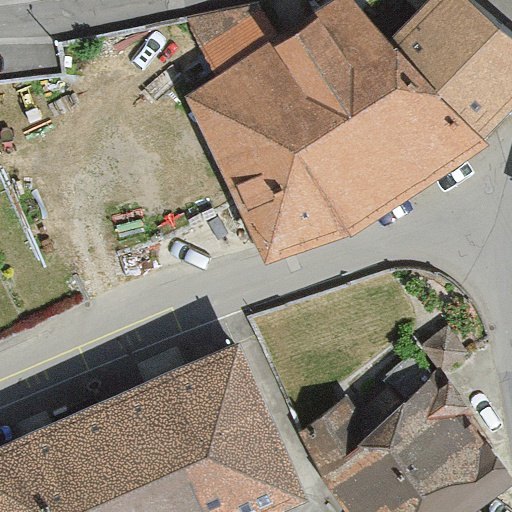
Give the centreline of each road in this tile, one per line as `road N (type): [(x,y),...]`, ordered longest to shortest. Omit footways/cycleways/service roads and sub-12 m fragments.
road 1 (residential): [(480,205),(0,387)]
road 2 (residential): [(175,0),(0,25)]
road 3 (residential): [(480,205),(498,242),(511,329)]
